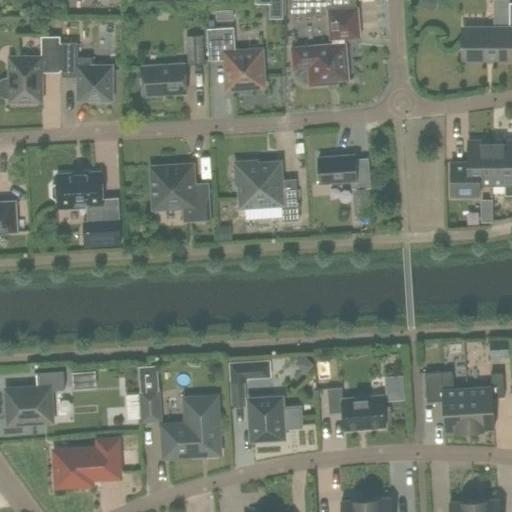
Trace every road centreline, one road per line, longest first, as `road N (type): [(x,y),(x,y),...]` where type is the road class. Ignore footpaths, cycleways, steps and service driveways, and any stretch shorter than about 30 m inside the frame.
road 1 (residential): [(0,143),(397,111)]
road 2 (residential): [(142,511),(263,472),(346,457),(511,458)]
